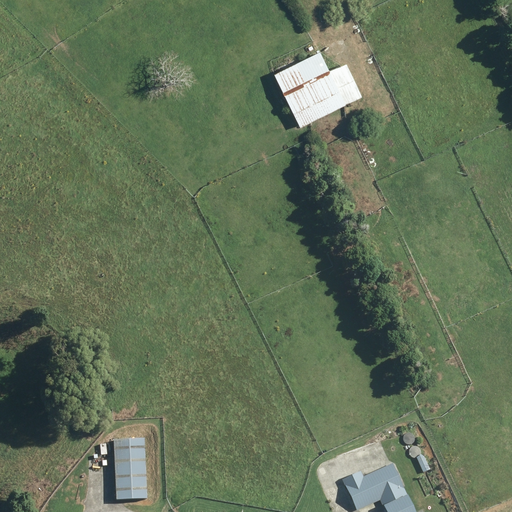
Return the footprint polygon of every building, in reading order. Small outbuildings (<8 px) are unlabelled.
[(329,72),(320,52),(274,74),(300,127),(362,97),(346,64),(329,72)] [(203,448),(202,429),(190,430),(191,449),(203,448)] [(147,499),(145,440),(115,441),(117,500),(147,499)] [(110,445),(100,445),(100,456),(110,456),(110,445)] [(424,457),(416,460),(422,474),(431,470),(424,457)] [(357,511),(380,500),(385,511),(414,511),(393,465),(363,478),(361,473),(343,481),(357,511)]
